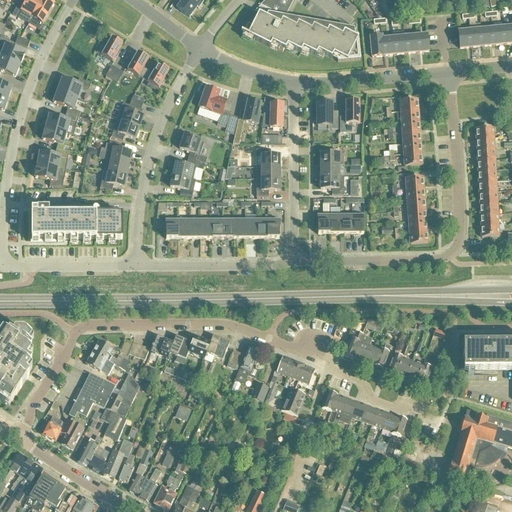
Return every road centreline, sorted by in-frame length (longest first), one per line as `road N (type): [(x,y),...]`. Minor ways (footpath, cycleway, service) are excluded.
road 1 (secondary): [(0,302),(476,297)]
road 2 (residential): [(18,438),(80,330),(227,326),(322,351),(327,370)]
road 3 (residential): [(448,73),(454,251),(432,261),(294,263)]
road 4 (residential): [(71,4),(20,114),(3,206),(2,269)]
road 5 (residential): [(199,50),(145,167),(136,267)]
road 6 (residential): [(292,84),(294,263)]
road 7 (residential): [(294,263),(136,267)]
road 8 (residential): [(292,84),(448,73)]
road 9 (unclassified): [(131,511),(18,438)]
road 10 (residential): [(136,267),(2,269)]
road 11 (residential): [(327,370),(284,491)]
